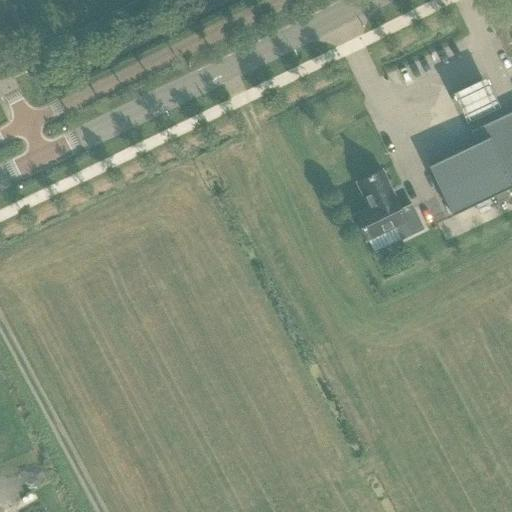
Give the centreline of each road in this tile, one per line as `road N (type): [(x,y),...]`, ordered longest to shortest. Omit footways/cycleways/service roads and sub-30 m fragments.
road 1 (tertiary): [(40,156),(367,0)]
road 2 (residential): [(286,0),(25,125)]
